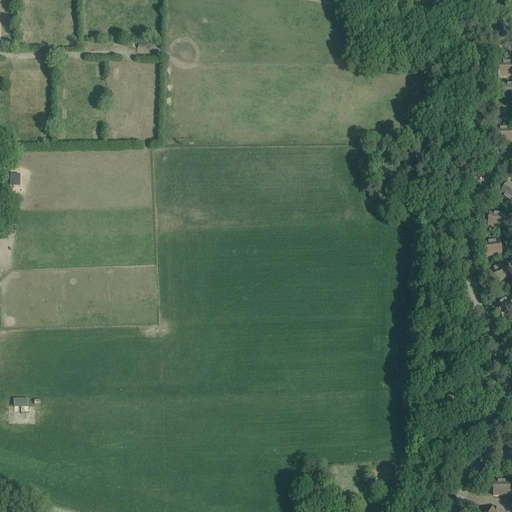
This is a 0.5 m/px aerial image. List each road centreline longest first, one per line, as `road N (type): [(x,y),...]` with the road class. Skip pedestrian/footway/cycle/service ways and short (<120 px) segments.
road 1 (residential): [(511,156),(487,182),(466,240),(467,269),(505,377)]
road 2 (residential): [(505,377),(495,419),(452,511)]
